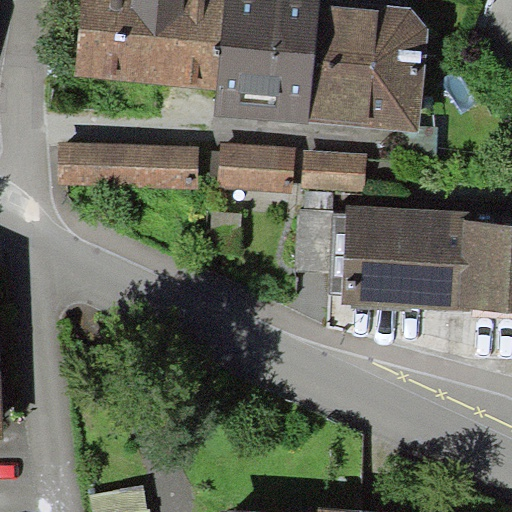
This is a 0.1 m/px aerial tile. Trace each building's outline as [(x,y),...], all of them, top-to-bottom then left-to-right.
[(82,0),(76,76),(218,88),(224,0),(82,0)] [(320,0),(224,0),(218,88),(215,115),(310,123),(311,120),(321,1),(320,0)] [(374,7),(321,1),(311,120),(419,130),(428,27),(413,6),(375,2),(374,7)] [(296,146),(221,141),(220,151),(219,175),(218,188),(292,193),(296,146)] [(202,148),(61,142),(59,183),(200,189),(202,148)] [(367,153),(304,149),(301,187),(365,191),(367,153)] [(219,175),(220,151),(213,150),(212,175),(219,175)] [(334,191),(305,191),(305,209),(334,211),(334,191)] [(511,311),(511,222),(468,219),(468,211),(347,207),(346,215),(343,293),(343,304),(352,305),(352,307),(511,311)] [(333,271),(334,215),(334,211),(305,209),(298,208),(297,270),(333,271)] [(343,293),(346,215),(334,215),(333,271),(331,292),(343,293)] [(146,511),(143,486),(90,495),(92,511),(146,511)]
